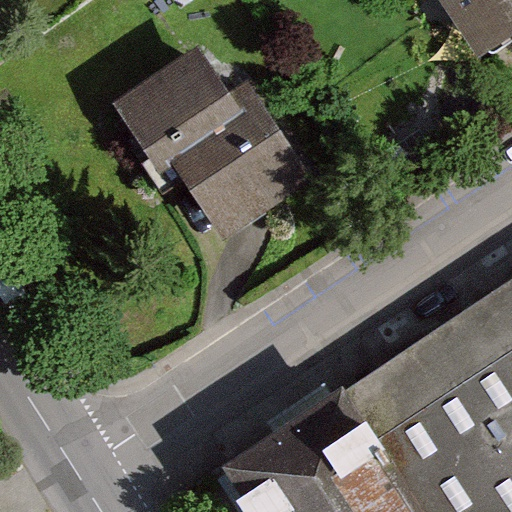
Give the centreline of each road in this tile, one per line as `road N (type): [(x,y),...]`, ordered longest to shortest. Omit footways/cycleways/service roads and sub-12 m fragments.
road 1 (residential): [(511,178),(76,473)]
road 2 (tertiary): [(76,473),(0,355)]
